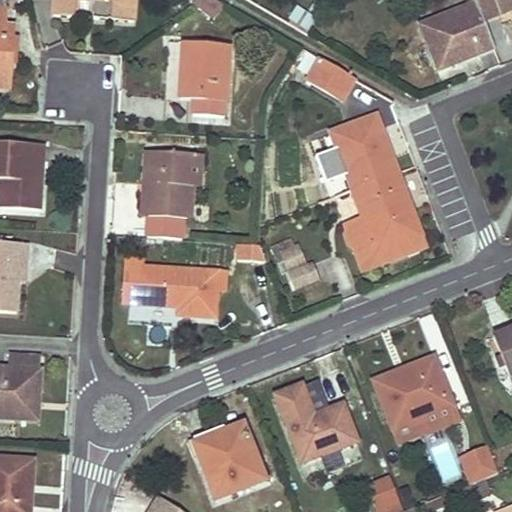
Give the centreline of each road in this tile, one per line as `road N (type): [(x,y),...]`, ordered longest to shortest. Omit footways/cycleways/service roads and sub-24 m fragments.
road 1 (residential): [(212,378),(511,260)]
road 2 (residential): [(78,90),(95,103),(101,124),(88,349),(101,386)]
